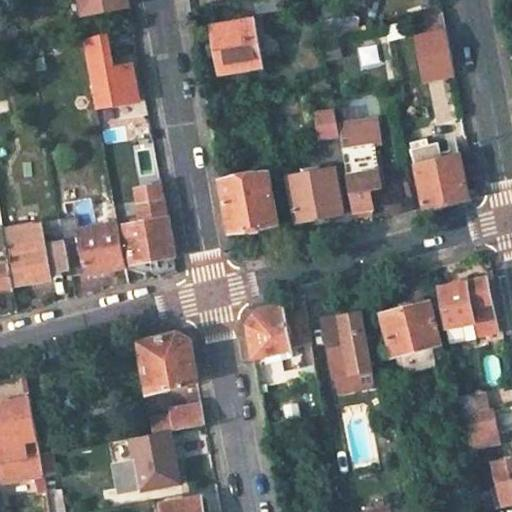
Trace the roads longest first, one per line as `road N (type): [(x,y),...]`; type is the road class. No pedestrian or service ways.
road 1 (unclassified): [(211,294),(511,218)]
road 2 (unclassified): [(156,0),(211,294)]
road 3 (unclassified): [(471,0),(511,218)]
road 4 (unclassified): [(211,294),(251,511)]
road 5 (unclassified): [(0,346),(211,294)]
